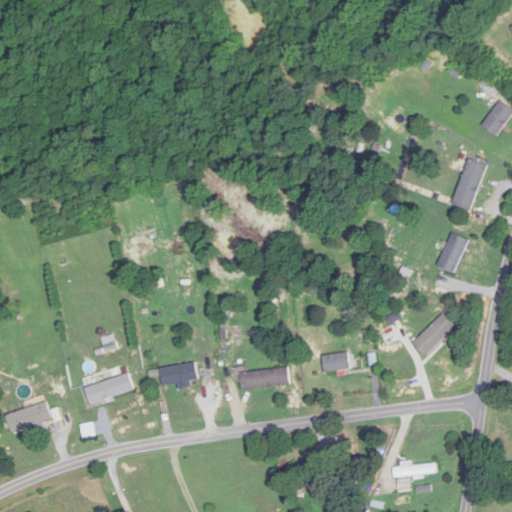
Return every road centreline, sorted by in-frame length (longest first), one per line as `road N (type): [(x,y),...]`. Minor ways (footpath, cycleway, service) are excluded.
road 1 (residential): [(0,496),(174,442),(477,403)]
road 2 (residential): [(461,511),(486,351),(511,253)]
